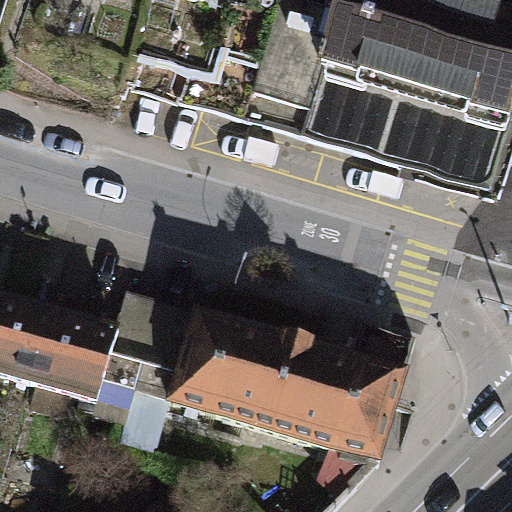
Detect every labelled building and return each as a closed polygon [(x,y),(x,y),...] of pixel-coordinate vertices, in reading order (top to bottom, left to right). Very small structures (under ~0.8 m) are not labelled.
[(212,0),(145,0),(145,1),(207,18),(212,0)] [(511,82),(511,15),(457,0),(334,0),(294,139),(481,192),(511,82)] [(0,391),(28,400),(49,327),(0,312),(0,391)] [(115,347),(49,327),(28,400),(93,419),(115,347)] [(206,334),(184,417),(369,465),(391,382),(206,334)]
